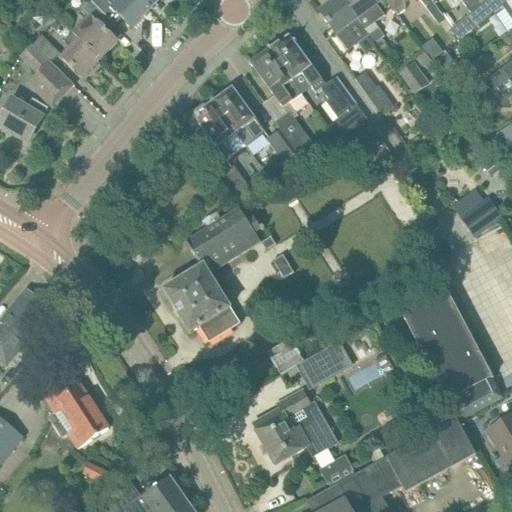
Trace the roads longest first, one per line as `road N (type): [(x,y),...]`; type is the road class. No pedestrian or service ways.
road 1 (secondary): [(222,511),(142,354),(98,288),(47,236)]
road 2 (residential): [(47,236),(154,95),(234,8)]
